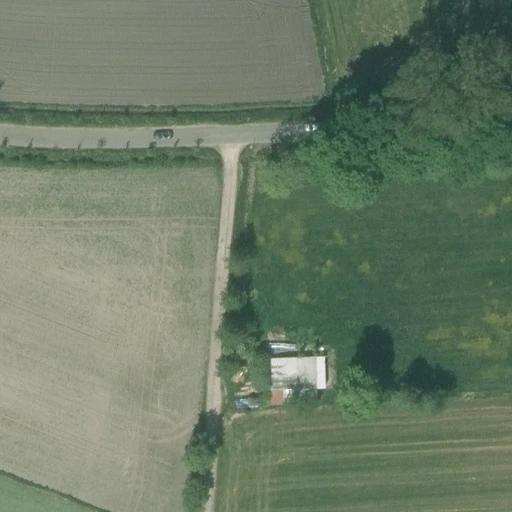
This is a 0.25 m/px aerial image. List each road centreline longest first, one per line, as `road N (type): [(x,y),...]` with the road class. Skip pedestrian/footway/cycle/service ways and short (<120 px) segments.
road 1 (residential): [(0,137),(101,142),(511,123)]
road 2 (track): [(228,137),(203,511)]
